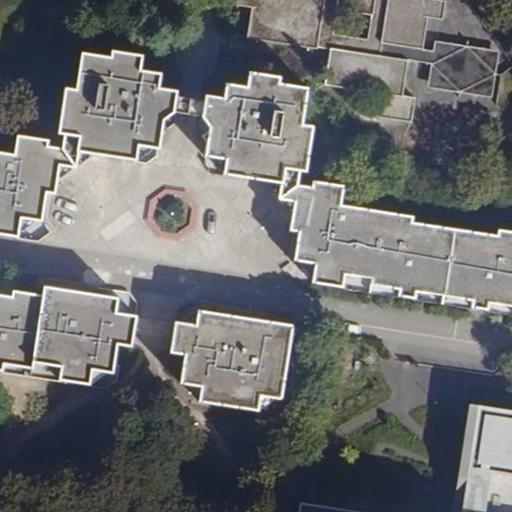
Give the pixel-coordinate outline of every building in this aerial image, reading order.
[(252,0),(237,0),(236,7),(251,9),(252,0)] [(252,0),(251,9),(246,40),(318,51),(318,48),(331,50),(325,87),(374,96),(370,118),(410,124),(414,101),(401,98),(406,63),(377,58),(379,45),(421,53),(426,21),(429,1),(428,0),(252,0)] [(444,3),(429,1),(426,21),(441,23),(444,3)] [(406,63),(431,67),(433,55),(421,53),(379,45),(377,58),(406,63)] [(433,55),(431,67),(427,90),(491,101),(498,56),(434,45),(433,55)] [(145,58),(110,53),(108,61),(82,57),(77,92),(64,90),(57,132),(66,143),(78,144),(79,133),(90,123),(91,118),(101,119),(100,129),(108,131),(103,160),(137,164),(139,149),(160,152),(162,141),(176,129),(178,116),(172,115),(175,98),(175,94),(163,92),(165,76),(143,73),(145,58)] [(278,79),(248,75),(246,89),(223,85),(220,101),(205,98),(205,102),(202,119),(197,118),(195,133),(205,147),(203,159),(224,162),(222,176),(251,180),(255,151),(265,153),(267,143),(279,145),(278,153),(284,166),(282,174),(296,176),(305,167),(311,130),(299,128),(305,91),(277,87),(278,79)] [(178,116),(188,117),(191,100),(175,98),(172,115),(178,116)] [(191,100),(188,117),(197,118),(202,119),(205,102),(191,100)] [(78,144),(76,156),(79,156),(103,160),(108,131),(100,129),(101,119),(91,118),(90,123),(79,133),(78,144)] [(76,156),(78,144),(66,143),(65,154),(76,156)] [(281,185),(282,174),(284,166),(278,153),(279,145),(267,143),(265,153),(255,151),(251,180),(274,184),(281,185)] [(0,240),(11,242),(14,221),(33,224),(37,194),(40,181),(40,178),(24,176),(25,163),(42,166),(44,151),(43,147),(15,144),(12,161),(0,159),(0,240)] [(79,156),(76,156),(65,154),(44,151),(42,166),(40,178),(40,181),(50,183),(69,173),(77,174),(79,156)] [(24,176),(40,178),(42,166),(25,163),(24,176)] [(296,176),(282,174),(281,185),(295,187),(296,176)] [(50,183),(40,181),(37,194),(48,196),(50,183)] [(295,189),(295,187),(281,185),(274,184),(273,202),(281,203),(294,217),(306,219),(309,206),(311,191),(295,189)] [(341,191),(317,188),(311,191),(309,206),(324,208),(321,221),(306,219),(303,235),(297,265),(319,269),(316,290),(344,295),(347,278),(378,283),(377,290),(402,295),(401,303),(417,305),(418,297),(473,305),(474,299),(491,301),(490,307),(511,310),(511,236),(495,234),(494,243),(491,261),(477,260),(481,241),(423,233),(420,251),(405,249),(407,231),(409,222),(338,212),(341,191)] [(324,208),(309,206),(306,219),(321,221),(324,208)] [(303,235),(306,219),(294,217),(292,232),(303,235)] [(423,233),(407,231),(405,249),(420,251),(423,233)] [(494,243),(481,241),(477,260),(491,261),(494,243)] [(0,368),(12,370),(14,362),(29,364),(30,362),(56,366),(54,382),(89,387),(92,372),(111,375),(116,345),(132,348),(136,319),(117,316),(118,302),(100,299),(98,316),(87,314),(89,298),(44,291),(43,299),(11,293),(10,300),(8,319),(0,317),(0,368)] [(10,300),(0,298),(0,317),(8,319),(10,300)] [(100,299),(89,298),(87,314),(98,316),(100,299)] [(491,301),(474,299),(473,305),(471,313),(489,315),(490,307),(491,301)] [(245,323),(197,316),(195,329),(175,326),(170,356),(182,357),(178,386),(198,388),(195,404),(256,413),(258,398),(279,401),(290,330),(254,324),(250,355),(240,353),(245,323)] [(254,324),(245,323),(240,353),(250,355),(254,324)] [(511,390),(473,384),(463,383),(451,462),(478,466),(486,413),(511,416),(511,390)] [(511,511),(511,416),(486,413),(478,466),(470,511),(405,511),(394,510),(394,511),(511,511)]
